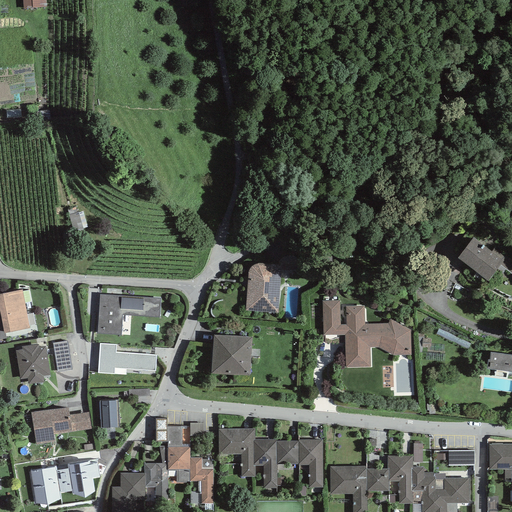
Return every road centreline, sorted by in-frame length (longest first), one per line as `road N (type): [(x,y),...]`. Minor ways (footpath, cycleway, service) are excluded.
road 1 (residential): [(162,398),(511,432)]
road 2 (track): [(323,195),(511,83)]
road 3 (residential): [(0,273),(201,284)]
road 4 (residential): [(323,195),(201,284)]
road 5 (residential): [(162,398),(108,469),(100,511)]
road 6 (track): [(201,284),(239,167)]
road 7 (residential): [(201,284),(162,398)]
